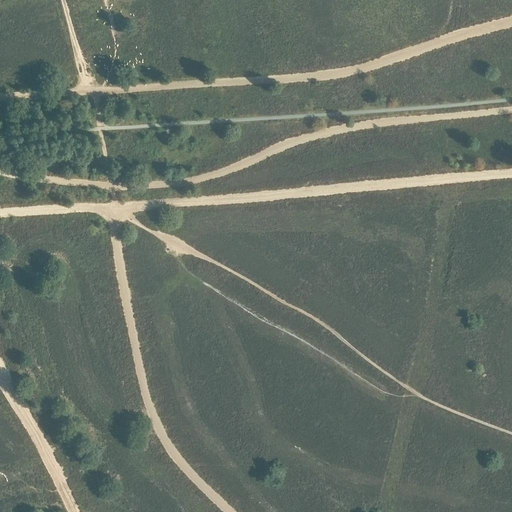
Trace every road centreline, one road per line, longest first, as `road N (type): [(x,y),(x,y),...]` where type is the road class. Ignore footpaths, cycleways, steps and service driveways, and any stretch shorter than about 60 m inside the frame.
road 1 (track): [(511,22),(311,79),(87,91)]
road 2 (track): [(511,108),(340,127),(175,182),(108,184)]
road 3 (track): [(511,174),(113,207)]
road 4 (track): [(113,207),(151,418),(167,448),(227,511)]
road 5 (track): [(0,378),(69,511)]
